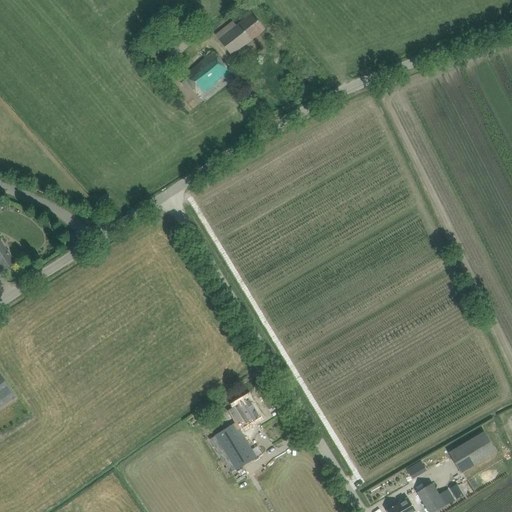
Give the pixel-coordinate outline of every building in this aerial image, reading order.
[(219,40),(225,48),(231,55),(264,29),(253,15),(252,15),(255,13),(253,10),(250,12),(249,11),(243,16),(245,19),(219,40)] [(162,49),(172,59),(198,36),(189,25),(162,49)] [(193,88),(205,101),(235,78),(214,52),(184,75),(186,78),(181,82),(189,91),(193,88)] [(112,199),(108,193),(99,199),(103,205),(112,199)] [(0,240),(0,239),(0,263),(4,270),(15,263),(0,240)] [(0,407),(16,397),(0,371),(0,407)] [(210,439),(231,473),(257,458),(239,429),(246,425),(260,417),(249,398),(240,403),(235,406),(236,407),(230,411),(237,422),(210,439)] [(449,452),(461,473),(497,452),(484,431),(449,452)] [(421,461),(407,469),(413,479),(427,470),(421,461)] [(434,511),(439,509),(446,505),(455,500),(448,488),(439,494),(432,483),(425,487),(417,492),(428,511),(434,511)] [(456,499),(463,494),(457,484),(449,488),(456,499)] [(387,511),(416,511),(408,498),(387,510),(387,511)]
